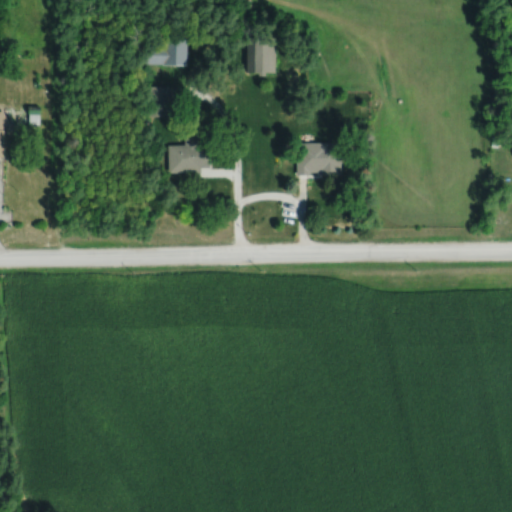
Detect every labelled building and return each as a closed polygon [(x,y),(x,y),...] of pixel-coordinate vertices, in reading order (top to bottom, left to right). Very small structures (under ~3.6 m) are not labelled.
[(185,64),(186,36),(162,36),(161,46),(132,45),(132,63),(185,64)] [(272,72),(272,37),(246,37),(246,72),(272,72)] [(147,116),(167,116),(167,86),(147,86),(147,116)] [(199,172),(199,167),(207,167),(207,143),(195,143),(195,136),(182,136),(182,144),(166,144),(166,172),(199,172)] [(339,152),(295,152),(295,174),(339,174),(339,152)]
